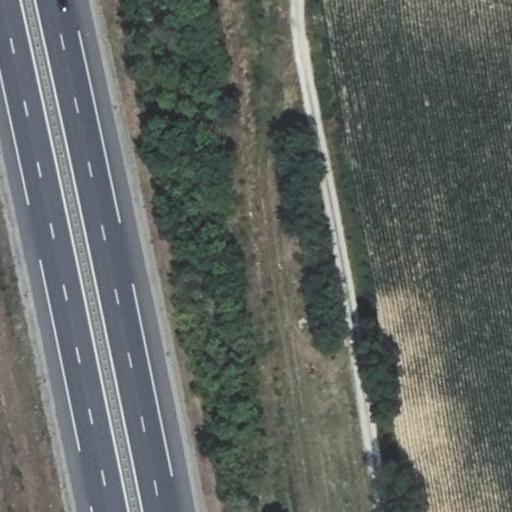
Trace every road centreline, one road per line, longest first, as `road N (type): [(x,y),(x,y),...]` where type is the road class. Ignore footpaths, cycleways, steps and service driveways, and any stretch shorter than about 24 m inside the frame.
road 1 (motorway): [(161,511),(53,0)]
road 2 (motorway): [(0,0),(107,511)]
road 3 (track): [(296,0),(377,511)]
